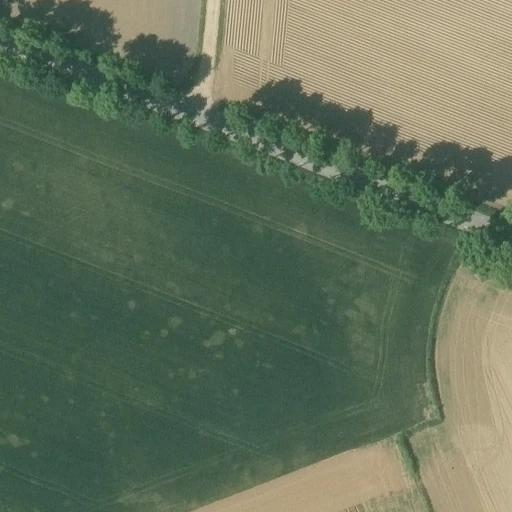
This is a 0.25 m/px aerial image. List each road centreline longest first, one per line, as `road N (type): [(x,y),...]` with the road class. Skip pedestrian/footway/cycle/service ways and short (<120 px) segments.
road 1 (tertiary): [(511,240),(0,40)]
road 2 (track): [(214,0),(201,120)]
